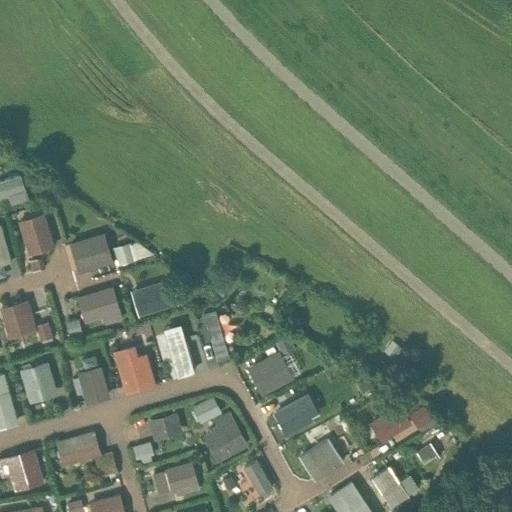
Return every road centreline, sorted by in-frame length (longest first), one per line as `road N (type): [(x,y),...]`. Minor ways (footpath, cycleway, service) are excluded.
road 1 (track): [(122,0),(193,98),(511,371)]
road 2 (track): [(511,276),(206,0)]
